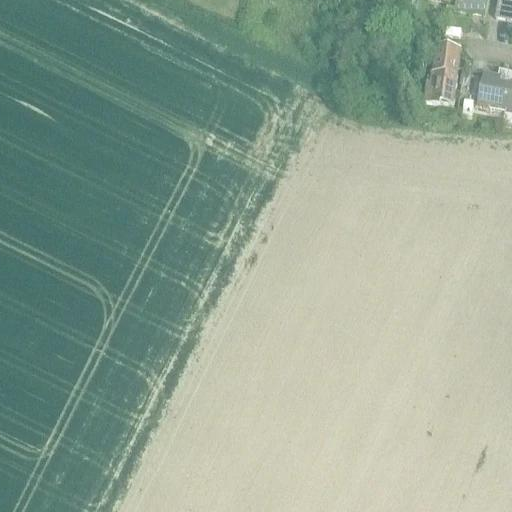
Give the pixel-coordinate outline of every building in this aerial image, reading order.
[(455,13),(485,18),(488,0),(425,0),(449,4),(450,2),(457,3),(455,13)] [(511,0),(498,0),(494,20),(511,23),(511,0)] [(331,74),(342,76),(348,41),(336,39),(331,74)] [(459,57),(464,58),(465,53),(436,49),(432,74),(430,74),(429,85),(426,84),(424,104),(452,108),(459,57)] [(459,87),(470,89),(473,74),(462,72),(459,87)] [(511,116),(511,75),(501,73),(500,79),(483,76),(476,109),(511,116)]
